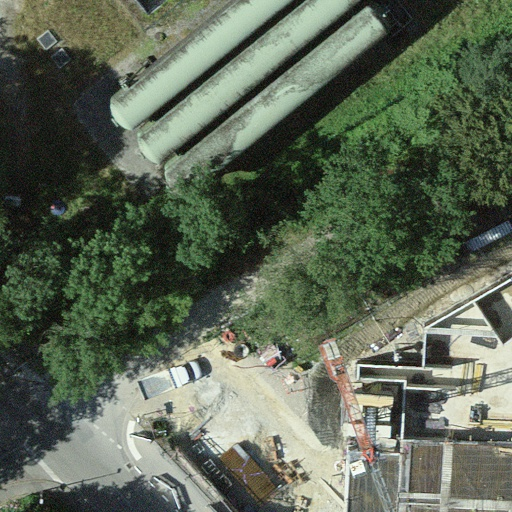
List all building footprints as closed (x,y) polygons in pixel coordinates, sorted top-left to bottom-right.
[(227,0),(121,87),(118,99),(124,107),(130,114),(143,114),(283,0),(227,0)] [(294,0),(147,120),(144,132),(150,140),(156,147),(169,147),(350,0),(294,0)] [(387,0),(371,0),(177,157),(174,170),(186,185),(199,185),(395,25),(398,13),(392,5),(387,0)] [(25,210),(27,189),(5,187),(4,208),(25,210)] [(511,511),(511,243),(505,244),(502,304),(408,299),(405,358),(352,355),(344,511),(511,511)]
